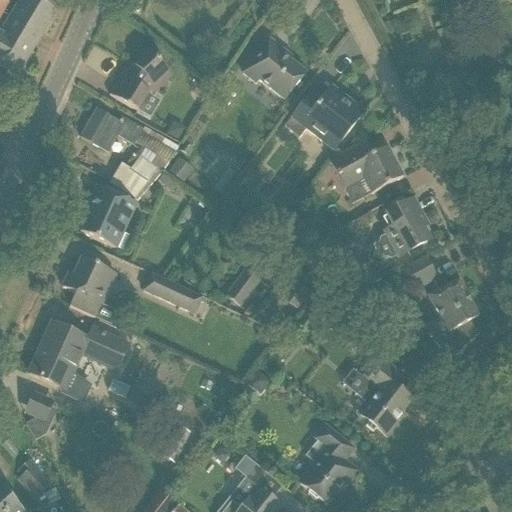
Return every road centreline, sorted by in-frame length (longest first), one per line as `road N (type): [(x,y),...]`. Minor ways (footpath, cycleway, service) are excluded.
road 1 (residential): [(511,314),(344,0)]
road 2 (unclassified): [(0,207),(94,0)]
